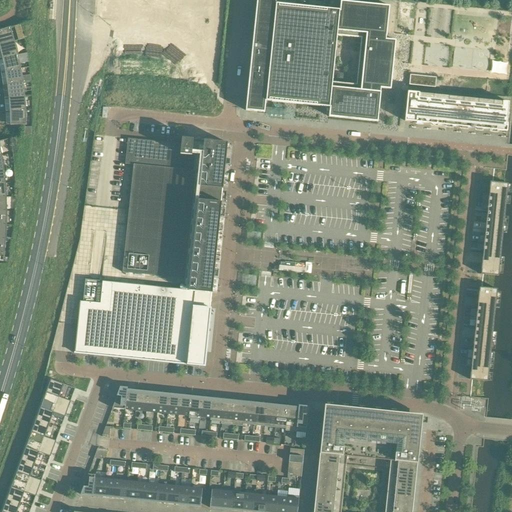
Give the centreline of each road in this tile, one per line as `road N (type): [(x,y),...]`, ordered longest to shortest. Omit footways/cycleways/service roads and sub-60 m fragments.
road 1 (primary): [(70,0),(50,189),(0,395)]
road 2 (residential): [(103,374),(434,408)]
road 3 (residential): [(470,165),(446,413)]
road 4 (residential): [(53,511),(103,374)]
road 5 (residential): [(227,124),(369,138)]
road 6 (residential): [(240,0),(227,124)]
